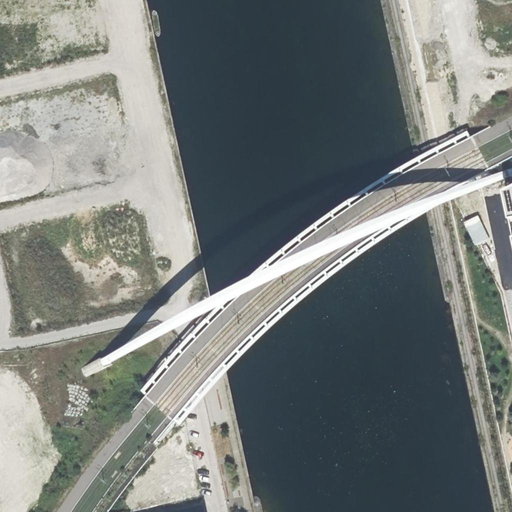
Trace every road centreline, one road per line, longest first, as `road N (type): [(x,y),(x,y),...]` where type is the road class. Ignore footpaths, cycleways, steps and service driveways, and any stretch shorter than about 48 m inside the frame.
road 1 (residential): [(222,511),(180,304)]
road 2 (residential): [(452,76),(479,200),(511,272)]
road 3 (unclassified): [(180,304),(5,342)]
road 4 (residential): [(0,219),(155,186)]
road 5 (residential): [(0,89),(128,61)]
road 6 (residential): [(155,186),(128,61)]
road 7 (residential): [(180,304),(155,186)]
